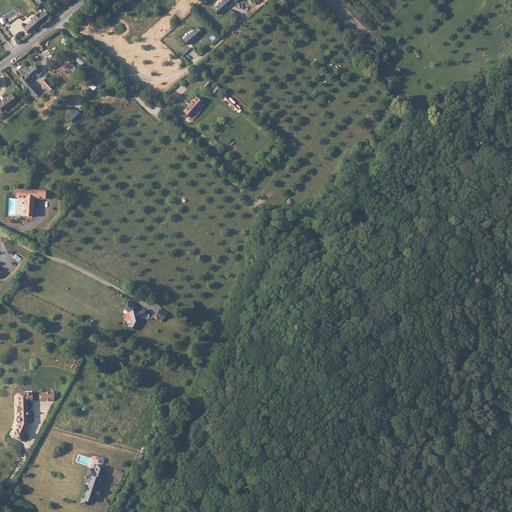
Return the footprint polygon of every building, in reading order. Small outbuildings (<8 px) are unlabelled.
[(213,0),(208,5),(212,10),(223,0),(213,0)] [(30,2),(26,5),(27,6),(31,12),(21,21),(26,26),(37,17),(39,14),(45,10),(40,4),(38,6),(35,9),(34,7),(31,3),(30,2)] [(189,26),(178,35),(183,41),(197,28),(192,23),(189,26)] [(18,79),(33,94),(36,90),(28,82),(27,81),(26,80),(30,76),(37,70),(31,64),(24,71),(26,72),(22,76),(22,75),(18,79)] [(48,78),(42,83),(47,89),(49,91),(55,85),(48,78)] [(11,93),(0,100),(0,107),(2,111),(16,101),(11,93)] [(188,96),(178,107),(185,113),(198,99),(194,96),(191,99),(188,96)] [(259,125),(257,127),(260,129),(267,136),(269,134),(262,127),(259,125)] [(45,199),(46,191),(19,190),(18,189),(17,189),(16,197),(26,198),(25,216),(27,216),(31,216),(33,216),(34,198),(45,199)] [(128,327),(136,331),(139,325),(141,322),(139,317),(147,315),(145,315),(144,311),(146,310),(145,310),(138,312),(137,307),(128,302),(124,309),(129,313),(132,321),(128,327)] [(159,310),(156,317),(163,320),(166,313),(159,310)] [(37,398),(49,397),(49,395),(49,389),(37,389),(37,398)] [(27,390),(14,390),(14,403),(12,404),(13,409),(14,409),(15,413),(13,413),(12,415),(12,418),(13,420),(15,420),(15,422),(16,422),(14,428),(12,427),(9,436),(17,439),(21,431),(19,430),(22,421),(23,422),(23,414),(24,414),(25,411),(25,410),(23,408),(22,408),(22,398),(27,398),(27,390)] [(98,461),(91,459),(89,465),(87,471),(86,471),(83,480),(82,480),(80,481),(79,484),(80,487),(81,487),(79,494),(77,493),(75,498),(82,500),(83,496),(87,497),(89,489),(91,490),(93,483),(90,482),(91,478),(95,480),(97,474),(95,473),(98,461)]
